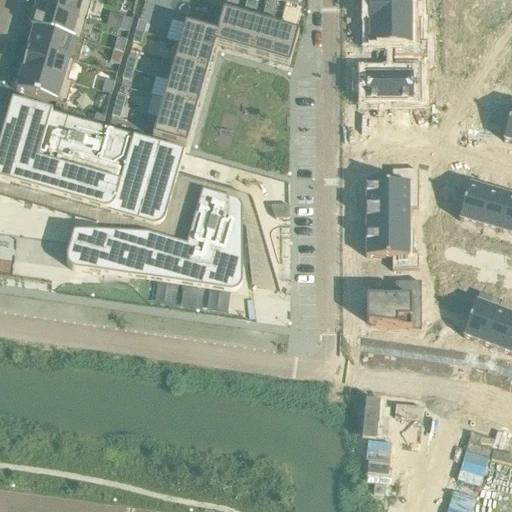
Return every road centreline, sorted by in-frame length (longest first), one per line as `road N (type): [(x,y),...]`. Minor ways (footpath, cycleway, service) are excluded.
road 1 (residential): [(327,373),(0,325)]
road 2 (residential): [(330,133),(327,373)]
road 3 (residential): [(511,172),(377,133),(330,133)]
road 4 (residential): [(330,0),(330,133)]
road 5 (residential): [(437,385),(405,511)]
